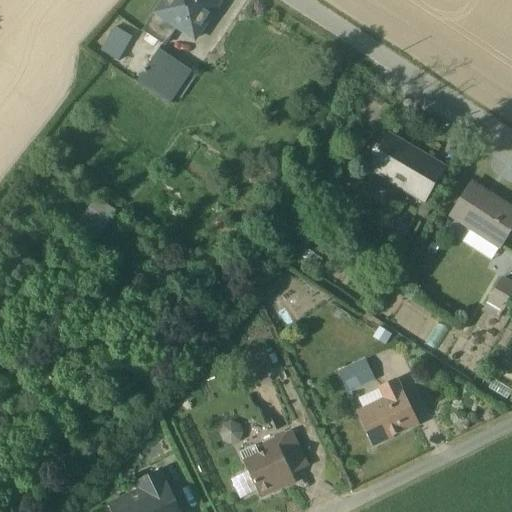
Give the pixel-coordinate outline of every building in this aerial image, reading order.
[(208,0),(164,0),(142,34),(163,48),(174,32),(192,43),(217,6),(208,0)] [(131,39),(113,29),(99,53),(117,63),(131,39)] [(190,74),(157,51),(134,85),(167,107),(190,74)] [(443,169),(388,137),(366,173),(420,205),(414,216),(423,221),(430,209),(422,204),(443,169)] [(511,226),(511,212),(470,185),(448,220),(468,233),(462,244),(489,261),(496,252),(496,251),(511,226)] [(94,196),(76,222),(99,238),(117,211),(94,196)] [(408,231),(398,224),(389,240),(400,246),(408,231)] [(511,284),(501,279),(481,313),(496,322),(503,310),(510,314),(511,310),(511,284)] [(390,337),(377,329),(371,340),(384,347),(390,337)] [(336,374),(346,395),(374,381),(364,361),(336,374)] [(355,413),(372,447),(416,426),(394,382),(376,390),(381,400),(355,413)] [(237,427),(229,424),(221,427),(218,436),(222,444),(231,447),(238,444),(241,435),(237,427)] [(306,468),(290,433),(286,435),(285,434),(273,440),(272,439),(261,444),(265,452),(257,456),(253,447),(238,454),(246,472),(230,481),(240,500),(256,493),(259,500),(260,500),(286,487),(283,480),(306,468)] [(177,511),(159,473),(153,476),(134,485),(136,491),(108,504),(112,511),(177,511)]
